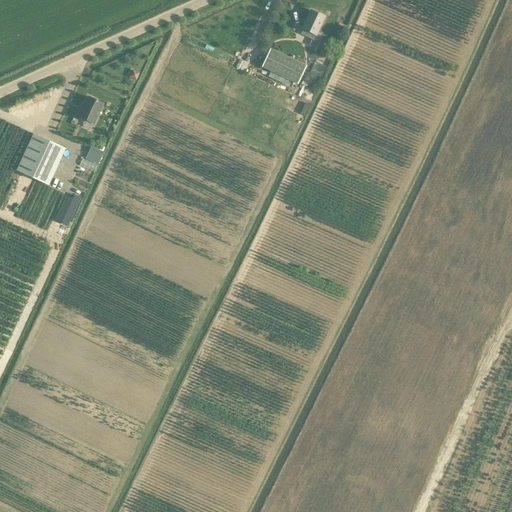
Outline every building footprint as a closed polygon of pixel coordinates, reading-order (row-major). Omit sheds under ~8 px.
[(311,11),(302,29),(315,35),(324,17),(311,11)] [(261,67),(298,84),(306,66),(270,49),(261,67)] [(132,70),(129,77),(136,80),(139,73),(132,70)] [(94,124),(103,104),(87,96),(83,105),(82,104),(76,116),(94,124)] [(17,171),(48,185),(65,148),(34,134),(17,171)] [(91,149),(86,159),(97,164),(102,154),(91,149)] [(67,196),(58,215),(69,221),(80,198),(75,196),(73,199),(67,196)]
